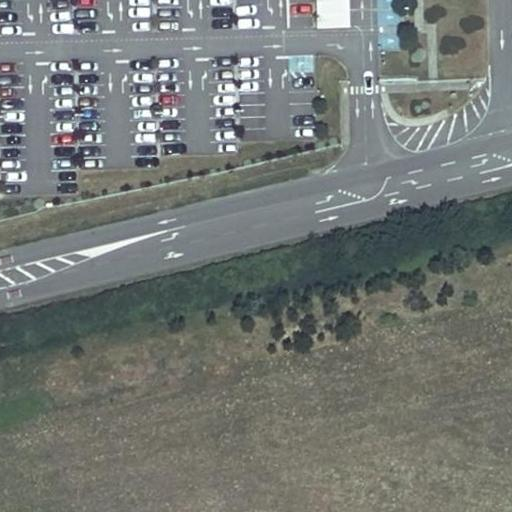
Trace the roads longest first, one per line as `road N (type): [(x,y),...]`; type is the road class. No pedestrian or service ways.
road 1 (unclassified): [(511,138),(0,261)]
road 2 (unclassified): [(0,298),(511,175)]
